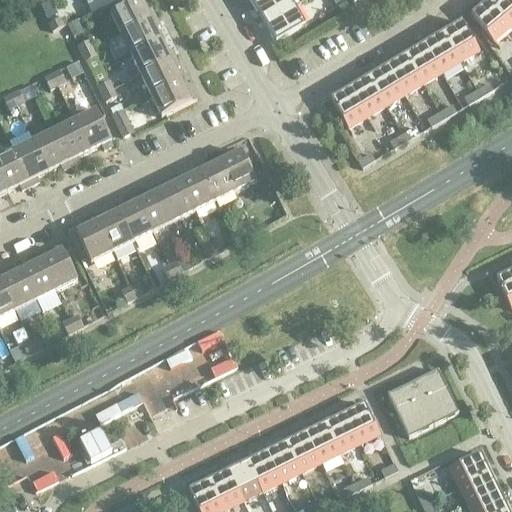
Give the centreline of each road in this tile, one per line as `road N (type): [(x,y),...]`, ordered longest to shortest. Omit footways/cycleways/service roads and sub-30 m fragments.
road 1 (residential): [(264,103),(0,234)]
road 2 (residential): [(158,444),(355,351),(397,305)]
road 3 (residential): [(397,305),(264,103)]
road 4 (residential): [(264,103),(451,0)]
road 5 (residential): [(511,439),(465,348),(397,305)]
road 6 (residential): [(49,511),(63,489),(158,444)]
